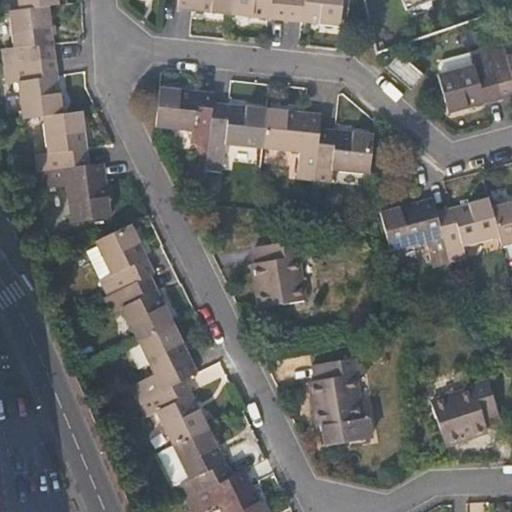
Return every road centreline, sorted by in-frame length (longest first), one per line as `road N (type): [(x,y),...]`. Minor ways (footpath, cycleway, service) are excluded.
road 1 (residential): [(107,43),(116,97),(325,511)]
road 2 (residential): [(511,137),(447,155),(347,68),(107,43)]
road 3 (residential): [(0,278),(105,511)]
road 4 (residential): [(379,511),(437,481),(511,478)]
